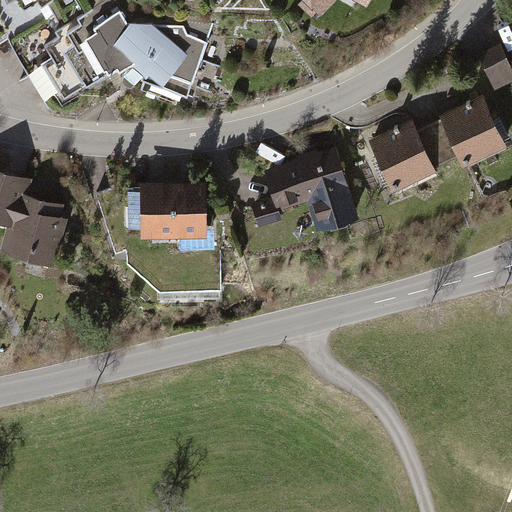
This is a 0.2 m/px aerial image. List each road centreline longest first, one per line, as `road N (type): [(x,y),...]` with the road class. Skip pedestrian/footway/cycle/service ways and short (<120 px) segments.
road 1 (tertiary): [(0,395),(511,265)]
road 2 (residential): [(0,126),(128,144),(263,126),(380,76),(479,0)]
road 3 (track): [(307,323),(319,359),(373,403),(414,461),(426,511)]
